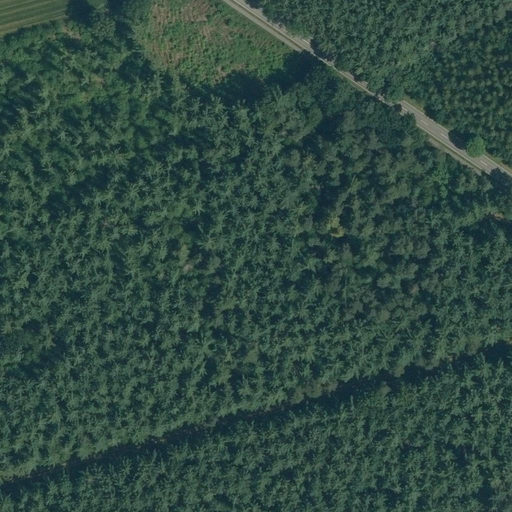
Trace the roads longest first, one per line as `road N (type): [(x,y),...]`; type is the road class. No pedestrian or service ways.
road 1 (track): [(511,340),(0,485)]
road 2 (tertiary): [(511,182),(245,0)]
